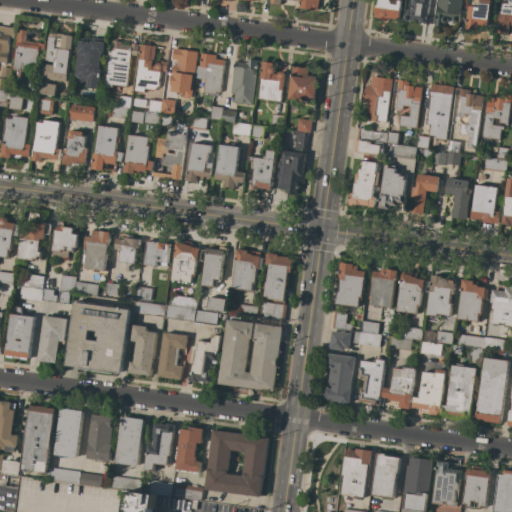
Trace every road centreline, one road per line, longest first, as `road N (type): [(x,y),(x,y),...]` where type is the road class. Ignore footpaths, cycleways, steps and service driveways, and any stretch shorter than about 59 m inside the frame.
road 1 (residential): [(511,449),(0,379)]
road 2 (residential): [(511,65),(21,0)]
road 3 (tertiary): [(322,230),(0,186)]
road 4 (tertiary): [(322,230),(281,511)]
road 5 (tertiary): [(353,0),(322,230)]
road 6 (tertiary): [(511,256),(322,230)]
